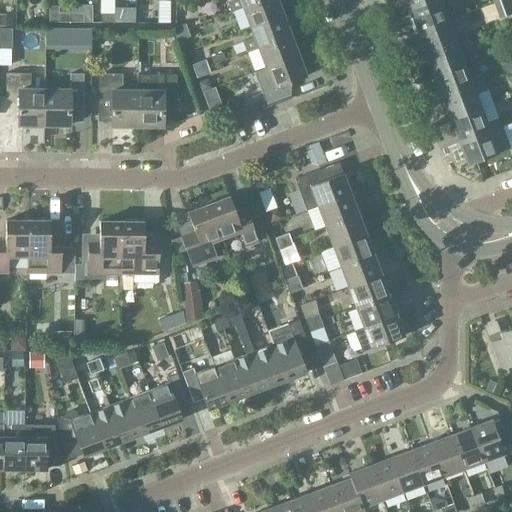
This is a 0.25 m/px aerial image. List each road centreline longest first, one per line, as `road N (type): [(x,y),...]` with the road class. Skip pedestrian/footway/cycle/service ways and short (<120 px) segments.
road 1 (residential): [(118,505),(437,383),(446,364),(448,302)]
road 2 (residential): [(380,104),(182,177),(0,177)]
